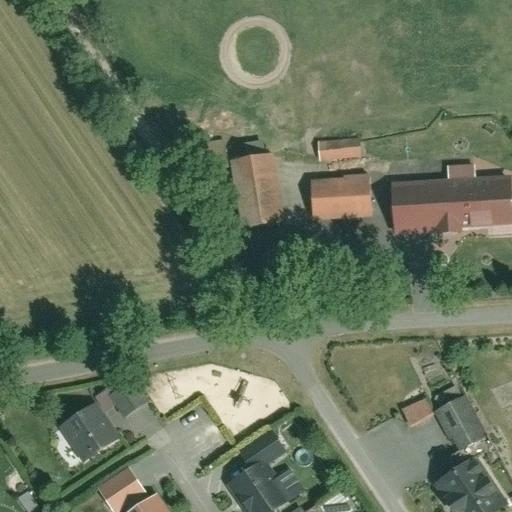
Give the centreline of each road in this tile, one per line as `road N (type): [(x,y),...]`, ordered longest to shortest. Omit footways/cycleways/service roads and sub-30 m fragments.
road 1 (unclassified): [(57,0),(275,326)]
road 2 (unclassified): [(275,326),(0,380)]
road 3 (unclassified): [(511,314),(275,326)]
road 4 (unclassified): [(275,326),(402,511)]
